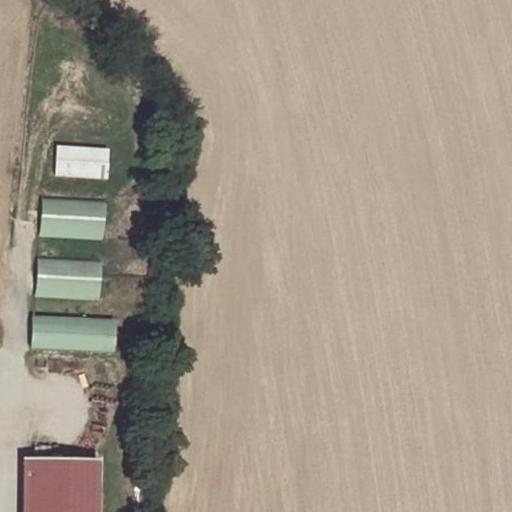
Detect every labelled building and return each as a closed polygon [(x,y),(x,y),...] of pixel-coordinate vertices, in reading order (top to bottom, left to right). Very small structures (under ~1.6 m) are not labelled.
[(104,151),(49,147),(47,177),(101,181),(104,151)] [(99,210),(37,206),(35,241),(97,245),(99,210)] [(90,298),(92,264),(30,261),(28,295),(90,298)] [(107,323),(22,317),(20,349),(105,354),(107,323)] [(90,511),(94,464),(19,459),(15,511),(90,511)]
